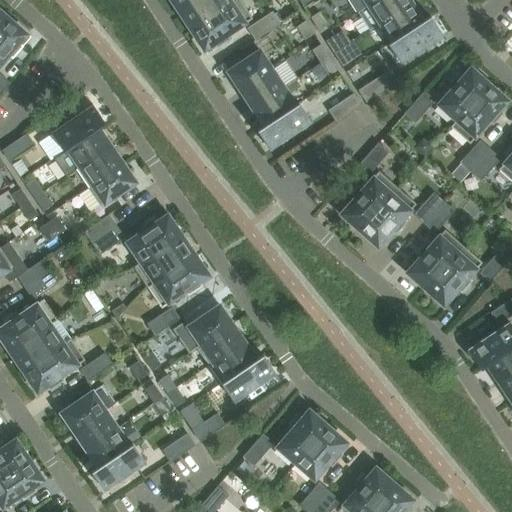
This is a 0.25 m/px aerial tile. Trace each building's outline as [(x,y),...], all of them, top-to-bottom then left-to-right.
[(177,10),(192,0),(169,0),(174,9),(176,8),(177,10)] [(190,30),(236,0),(192,0),(177,10),(190,30)] [(228,35),(252,19),(239,0),(236,0),(190,30),(204,51),(214,44),(216,49),(230,39),(228,35)] [(380,24),(412,3),(410,0),(376,0),(368,6),(380,24)] [(389,44),(430,16),(424,20),(412,3),(380,24),(391,41),(388,44),(389,44)] [(0,28),(8,18),(7,17),(8,15),(0,9),(0,8),(0,28)] [(255,40),(280,24),(273,12),(247,28),(255,40)] [(328,25),(320,12),(310,18),(319,31),(328,25)] [(401,63),(443,35),(430,16),(389,44),(401,63)] [(23,46),(20,43),(27,35),(8,18),(0,28),(0,66),(9,56),(12,59),(23,46)] [(314,34),(306,21),(297,27),(305,40),(314,34)] [(343,48),(335,35),(326,41),(334,54),(343,48)] [(329,57),(321,45),(312,51),(320,63),(329,57)] [(352,61),(343,48),(334,54),(343,67),(352,61)] [(240,90),(272,69),(260,50),(228,72),(240,90)] [(338,70),(329,57),(320,63),(329,76),(338,70)] [(457,121),(489,84),(471,68),(463,76),(460,73),(448,86),(452,89),(438,105),(456,121),(457,121)] [(252,108),(284,87),(272,69),(240,90),(252,108)] [(366,102),(391,86),(383,74),(358,91),(366,102)] [(0,95),(10,84),(0,75),(0,95)] [(470,144),(489,122),(493,125),(504,113),(500,109),(508,101),(489,84),(457,121),(456,121),(451,127),(470,144)] [(264,126),(296,105),(284,87),(252,108),(264,126)] [(415,123),(435,101),(424,91),(405,114),(415,123)] [(336,122),(361,106),(354,94),(328,110),(336,122)] [(270,150),(312,122),(299,103),(296,105),(264,126),(257,131),(270,150)] [(51,134),(64,152),(102,126),(97,119),(101,117),(93,105),(51,134)] [(76,170),(111,146),(100,129),(106,124),(105,123),(102,126),(64,152),(76,170)] [(10,162),(35,146),(27,134),(2,151),(10,162)] [(470,172),(490,150),(480,141),(460,163),(470,172)] [(369,175),(389,153),(378,143),(358,166),(369,175)] [(89,188),(124,164),(111,146),(76,170),(89,188)] [(481,181),(500,159),(490,150),(470,172),(481,181)] [(511,181),(511,154),(499,169),(511,181)] [(101,207),(136,183),(124,164),(89,188),(101,207)] [(359,231),(397,188),(379,171),(366,186),(362,183),(351,195),(355,198),(341,214),(359,231)] [(43,193),(35,180),(26,186),(35,199),(43,193)] [(403,219),(416,204),(397,188),(359,231),(361,232),(360,234),(368,241),(369,239),(378,247),(392,232),(396,235),(407,222),(403,219)] [(29,202),(21,189),(12,195),(20,208),(29,202)] [(52,206),(43,193),(35,199),(43,212),(52,206)] [(424,224),(444,202),(434,193),(414,215),(424,224)] [(38,215),(29,202),(20,208),(29,221),(38,215)] [(435,233),(454,211),(444,202),(424,224),(435,233)] [(92,244),(117,226),(109,215),(84,232),(92,244)] [(141,263),(182,235),(168,215),(158,221),(156,217),(142,227),(144,231),(127,243),(141,263)] [(66,230),(57,217),(48,223),(57,236),(66,230)] [(57,236),(48,223),(39,229),(48,242),(57,236)] [(100,255),(125,238),(117,226),(92,244),(100,255)] [(425,289),(463,246),(445,230),(432,244),(428,241),(417,254),(421,257),(407,273),(425,289)] [(154,283),(195,255),(182,235),(141,263),(154,283)] [(0,248),(0,275),(2,274),(9,283),(17,277),(28,270),(9,242),(0,248)] [(70,255),(64,246),(53,254),(59,263),(70,255)] [(469,277),(482,263),(463,246),(425,289),(427,291),(426,293),(433,299),(435,298),(444,306),(458,290),(461,293),(473,281),(469,277)] [(490,282),(510,260),(499,251),(479,273),(490,282)] [(200,282),(209,276),(202,266),(204,265),(198,256),(196,257),(195,255),(154,283),(168,304),(186,292),(188,296),(202,286),(200,282)] [(25,289),(50,272),(42,261),(28,270),(17,277),(25,289)] [(32,300),(57,284),(50,272),(25,289),(32,300)] [(498,325),(511,315),(511,298),(491,313),(498,325)] [(10,352),(57,320),(43,300),(19,316),(16,312),(10,316),(10,317),(3,321),(6,325),(0,329),(0,337),(3,342),(1,343),(7,352),(9,350),(10,352)] [(117,319),(127,309),(123,304),(112,312),(117,319)] [(232,324),(220,305),(189,326),(186,321),(172,330),(189,354),(201,345),(232,324)] [(155,336),(180,319),(172,307),(147,324),(155,336)] [(106,323),(103,313),(93,317),(97,328),(106,323)] [(23,372),(71,340),(57,320),(10,352),(23,372)] [(487,365),(511,348),(511,325),(510,322),(468,350),(481,370),(487,365)] [(213,363),(244,342),(232,324),(201,345),(213,363)] [(61,377),(85,360),(71,340),(23,372),(37,392),(47,386),(50,390),(56,385),(57,385),(63,381),(61,377)] [(221,383),(264,356),(263,355),(256,359),(244,342),(213,363),(225,381),(221,383)] [(499,383),(511,374),(511,348),(487,365),(499,383)] [(161,365),(152,352),(143,358),(152,371),(161,365)] [(88,381),(113,365),(105,353),(80,370),(88,381)] [(234,402),(276,374),(268,362),(264,365),(260,358),(264,356),(221,383),(234,402)] [(147,375),(138,361),(129,367),(138,381),(147,375)] [(511,401),(511,400),(511,374),(499,383),(511,401)] [(176,388),(167,375),(158,381),(167,394),(176,388)] [(163,397),(154,384),(145,390),(154,404),(163,397)] [(185,401),(176,388),(167,394),(176,407),(185,401)] [(74,432),(106,411),(93,392),(61,413),(74,432)] [(171,410),(163,397),(154,404),(162,417),(171,410)] [(295,464),(328,426),(326,425),(327,423),(319,416),(318,418),(309,410),(301,419),(298,416),(287,428),(290,431),(277,447),(295,464)] [(86,450),(118,429),(106,411),(74,432),(86,450)] [(200,442),(225,425),(217,414),(192,430),(200,442)] [(343,454),(339,451),(347,443),(328,426),(295,464),(314,480),(328,464),(332,467),(343,454)] [(91,472),(133,443),(129,446),(118,429),(86,450),(98,467),(91,472)] [(170,462),(195,446),(187,434),(162,451),(170,462)] [(254,466),(273,443),(263,434),(243,457),(254,466)] [(0,480),(29,460),(28,458),(30,457),(24,448),(22,450),(16,440),(6,446),(3,442),(0,444),(0,480)] [(104,491),(146,463),(133,443),(91,472),(92,473),(95,471),(100,477),(96,479),(104,491)] [(34,487),(43,481),(29,460),(0,480),(0,505),(2,508),(20,496),(22,500),(36,491),(34,487)] [(370,511),(394,484),(376,468),(368,476),(364,473),(353,486),(357,489),(338,511),(339,511),(370,511)] [(306,511),(312,511),(329,492),(319,483),(299,506),(306,511)] [(409,511),(406,509),(413,500),(394,484),(370,511),(409,511)] [(201,511),(214,511),(228,496),(218,487),(198,509),(201,511)] [(330,511),(340,501),(329,492),(312,511),(330,511)]
